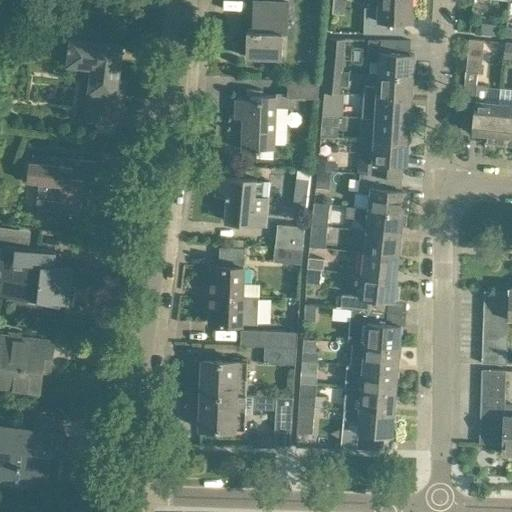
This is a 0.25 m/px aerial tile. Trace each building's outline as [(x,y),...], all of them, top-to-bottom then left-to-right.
[(365,8),(365,34),(385,34),(405,34),(405,20),(412,20),(412,19),(411,19),(411,0),(378,0),(378,8),(365,8)] [(289,2),(273,2),(253,1),(252,29),(247,28),(246,57),(282,58),(283,31),(288,31),(289,2)] [(102,32),(82,29),(72,28),(67,63),(92,66),(85,119),(121,124),(127,80),(118,79),(122,44),(101,41),(102,32)] [(345,51),(345,38),(328,37),(328,50),(345,51)] [(411,40),(391,39),(380,38),(380,40),(369,39),(368,50),(368,60),(379,61),(378,73),(413,75),(415,53),(410,53),(411,40)] [(466,71),(481,72),(484,40),(469,38),(466,71)] [(511,42),(505,42),(503,58),(511,58),(511,42)] [(342,85),(342,71),(327,70),(326,84),(342,85)] [(365,84),(364,94),(377,95),(412,98),(413,75),(378,73),(377,85),(365,84)] [(288,79),(287,93),(287,95),(276,95),(253,94),(252,99),(236,98),(235,117),(248,118),(247,129),(243,129),(242,150),(257,150),(256,158),(273,159),(273,147),(274,148),(276,107),(297,108),(297,96),(318,97),(319,81),(288,79)] [(485,102),(486,92),(487,85),(477,84),(472,132),(486,134),(485,142),(496,143),(499,104),(485,102)] [(412,98),(377,95),(364,94),(362,116),(375,117),(376,117),(410,119),(412,98)] [(339,115),(339,104),(323,103),(322,115),(339,115)] [(511,104),(499,104),(496,143),(505,144),(506,136),(511,136),(511,104)] [(338,126),(339,115),(322,115),(322,125),(338,126)] [(410,119),(376,117),(375,117),(374,139),(409,141),(410,119)] [(407,164),(409,141),(374,139),(360,138),(359,154),(374,154),(373,173),(402,175),(403,164),(407,164)] [(97,161),(77,159),(35,154),(34,161),(30,161),(27,181),(40,183),(61,185),(59,200),(38,198),(37,209),(59,212),(72,214),(79,214),(83,187),(79,186),(80,178),(94,180),(97,161)] [(318,159),(317,168),(335,169),(335,161),(318,159)] [(334,171),(335,169),(317,168),(315,188),(329,190),(331,171),(334,171)] [(402,175),(373,173),(360,171),(360,173),(358,192),(369,193),(367,208),(404,212),(406,190),(401,189),(402,175)] [(266,224),(268,198),(270,181),(218,176),(216,194),(226,195),(226,196),(228,197),(226,221),(266,224)] [(404,212),(354,206),(347,206),(346,215),(353,216),(363,222),(367,223),(367,230),(401,234),(402,226),(404,226),(406,224),(408,212),(404,212)] [(313,214),(312,224),(328,226),(329,215),(313,214)] [(277,223),(275,245),(303,248),(305,225),(277,223)] [(327,236),(328,226),(312,224),(311,235),(319,236),(327,236)] [(399,256),(401,234),(367,230),(364,252),(399,256)] [(29,247),(23,247),(2,244),(0,267),(0,294),(30,298),(29,301),(56,307),(56,301),(68,303),(69,302),(67,301),(69,285),(70,285),(71,276),(70,276),(71,268),(73,268),(73,267),(53,264),(55,250),(35,248),(29,247)] [(274,260),(302,263),(303,248),(275,245),(274,260)] [(397,277),(399,256),(364,252),(362,273),(397,277)] [(309,257),(308,268),(321,269),(323,269),(324,258),(309,257)] [(259,283),(244,282),(245,266),(212,265),(211,286),(206,286),(206,293),(258,295),(259,283)] [(319,287),(321,269),(308,268),(307,279),(307,285),(319,287)] [(395,286),(397,277),(362,273),(360,295),(342,293),(341,305),(342,306),(351,307),(388,311),(389,299),(398,300),(400,286),(395,286)] [(484,290),(484,302),(508,303),(508,291),(484,290)] [(209,322),(242,323),(257,324),(258,295),(206,293),(205,300),(210,300),(209,322)] [(484,302),(484,314),(508,315),(508,303),(484,302)] [(348,342),(400,346),(401,324),(387,323),(388,311),(351,307),(348,342)] [(314,322),(314,310),(305,310),(305,322),(314,322)] [(484,314),(483,326),(508,327),(508,318),(508,315),(484,314)] [(483,326),(483,338),(507,339),(508,327),(483,326)] [(240,344),(265,345),(297,346),(298,330),(241,328),(240,344)] [(54,341),(34,339),(0,334),(0,384),(39,390),(43,359),(51,360),(54,341)] [(483,338),(482,351),(507,351),(507,339),(483,338)] [(351,365),(398,369),(400,346),(348,342),(348,343),(353,343),(351,365)] [(296,363),(297,346),(265,345),(264,362),(296,363)] [(318,351),(316,351),(303,349),(302,360),(317,361),(318,351)] [(482,363),(502,363),(507,364),(507,351),(482,351),(482,363)] [(248,361),(223,360),(203,359),(202,393),(238,395),(239,379),(247,379),(248,361)] [(317,372),(317,361),(302,360),(301,371),(317,372)] [(346,386),(396,390),(398,369),(351,365),(347,364),(345,386),(346,386)] [(481,383),(505,383),(506,369),(482,369),(481,383)] [(481,395),(505,395),(505,383),(481,383),(481,395)] [(344,408),(394,413),(396,390),(346,386),(344,408)] [(245,429),(246,409),(246,395),(238,395),(202,393),(200,428),(245,429)] [(314,405),(315,394),(300,393),(299,404),(314,405)] [(274,430),(292,431),(294,395),(276,395),(274,430)] [(481,405),(504,406),(504,403),(505,403),(505,395),(481,395),(481,405)] [(503,453),(511,452),(511,403),(505,403),(504,403),(504,406),(504,419),(504,431),(503,444),(503,453)] [(299,404),(297,431),(312,432),(314,405),(299,404)] [(504,419),(504,406),(481,405),(480,419),(504,419)] [(358,422),(358,432),(356,449),(357,449),(357,447),(382,450),(384,434),(392,434),(394,413),(344,408),(343,416),(348,421),(358,422)] [(504,431),(504,419),(480,419),(480,431),(504,431)] [(0,477),(46,483),(48,459),(43,459),(44,451),(60,453),(62,433),(0,425),(0,477)] [(503,444),(504,431),(480,431),(479,443),(503,444)]
